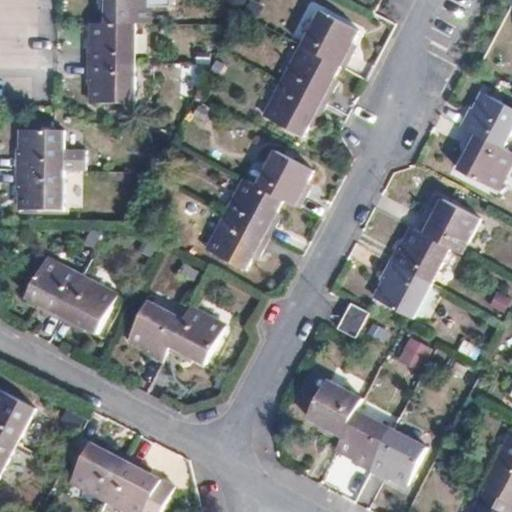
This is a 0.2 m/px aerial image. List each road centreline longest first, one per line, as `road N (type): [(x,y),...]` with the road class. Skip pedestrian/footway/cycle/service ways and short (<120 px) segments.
road 1 (residential): [(219,453),(366,171),(434,0)]
road 2 (residential): [(219,453),(0,345)]
